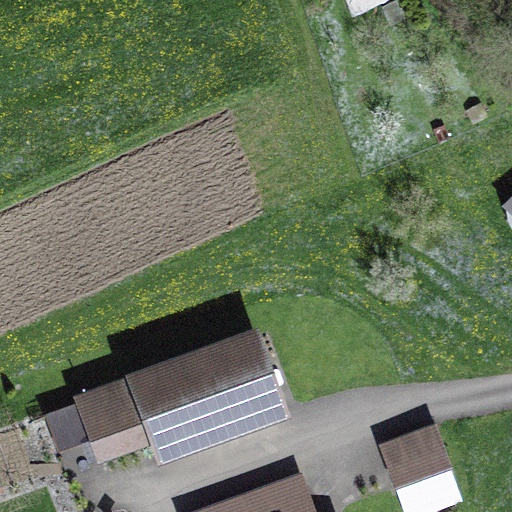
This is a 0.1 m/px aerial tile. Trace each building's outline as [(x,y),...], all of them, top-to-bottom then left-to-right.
[(511,200),(499,213),(511,227),(511,200)] [(251,344),(138,385),(158,438),(162,450),(275,409),(251,344)] [(101,458),(158,438),(138,385),(82,405),(101,458)] [(385,449),(399,487),(446,470),(433,431),(385,449)] [(312,511),(301,480),(213,511),(312,511)]
